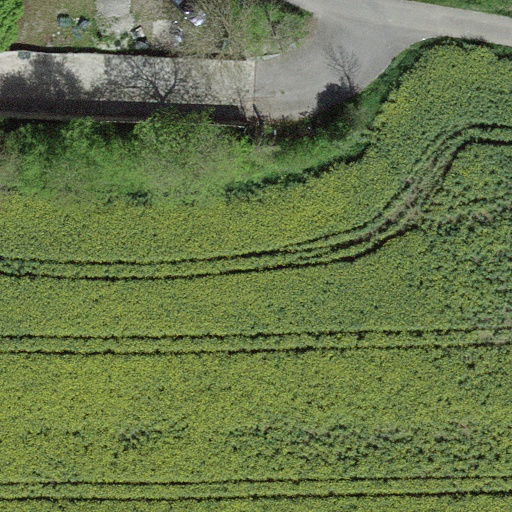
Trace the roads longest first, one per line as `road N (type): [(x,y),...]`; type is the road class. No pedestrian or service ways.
road 1 (unclassified): [(307,0),(511,30)]
road 2 (track): [(374,13),(327,77),(265,92)]
